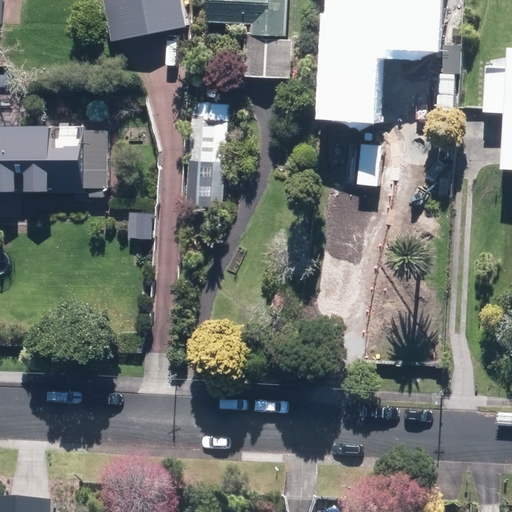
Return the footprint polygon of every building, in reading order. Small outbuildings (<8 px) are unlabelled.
[(110,0),(117,34),(190,21),(186,0),(110,0)] [(291,41),(293,0),(217,0),(216,20),(257,23),(256,34),(251,33),(249,75),(294,77),(296,41),(291,41)] [(338,23),(334,113),(381,115),(384,41),(429,43),(430,37),(445,38),(447,0),(346,0),(345,24),(338,23)] [(467,24),(448,24),(448,48),(466,48),(467,24)] [(511,103),(511,55),(511,59),(488,58),(486,103),(511,103)] [(456,95),(435,94),(433,129),(454,130),(456,95)] [(231,104),(196,102),(191,205),(226,207),(231,104)] [(88,126),(0,125),(0,188),(86,190),(86,196),(108,196),(108,186),(111,186),(112,131),(88,131),(88,126)] [(153,244),(155,214),(131,212),(129,242),(153,244)] [(119,236),(74,234),(72,268),(118,270),(119,236)] [(2,492),(1,511),(57,511),(59,494),(2,492)]
